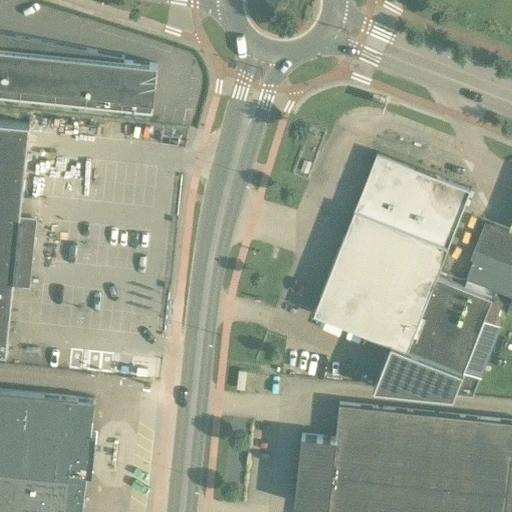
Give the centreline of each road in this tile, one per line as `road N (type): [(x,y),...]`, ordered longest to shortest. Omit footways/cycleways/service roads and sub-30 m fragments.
road 1 (tertiary): [(181,511),(206,278),(242,131)]
road 2 (unclassified): [(511,412),(292,389),(290,411),(217,402)]
road 3 (secondary): [(320,37),(511,110)]
road 4 (secondary): [(511,83),(332,12)]
